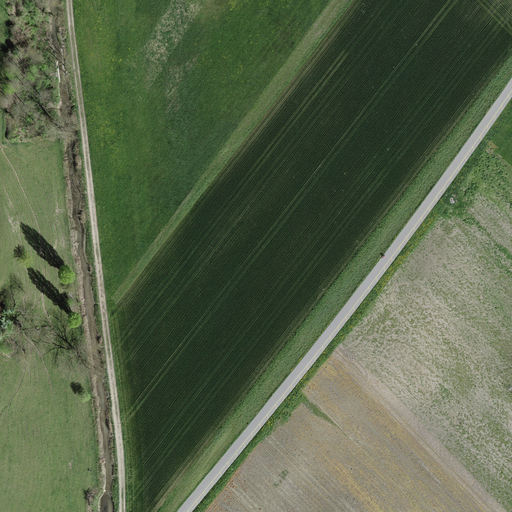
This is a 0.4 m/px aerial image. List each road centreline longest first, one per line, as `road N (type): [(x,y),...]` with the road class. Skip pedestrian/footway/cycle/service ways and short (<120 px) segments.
road 1 (tertiary): [(511,85),(311,355),(182,511)]
road 2 (track): [(122,511),(69,0)]
